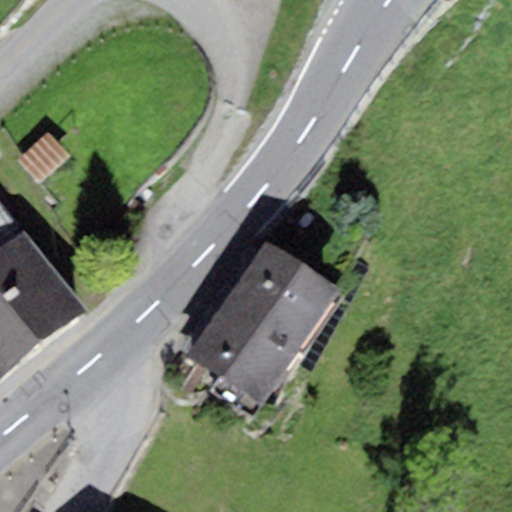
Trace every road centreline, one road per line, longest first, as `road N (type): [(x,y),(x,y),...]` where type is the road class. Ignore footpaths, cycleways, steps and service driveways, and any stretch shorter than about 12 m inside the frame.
road 1 (secondary): [(371,8),(285,155),(178,284)]
road 2 (residential): [(178,284),(235,54),(208,14),(182,0)]
road 3 (residential): [(178,284),(88,476),(62,511)]
road 4 (secondary): [(178,284),(0,428)]
